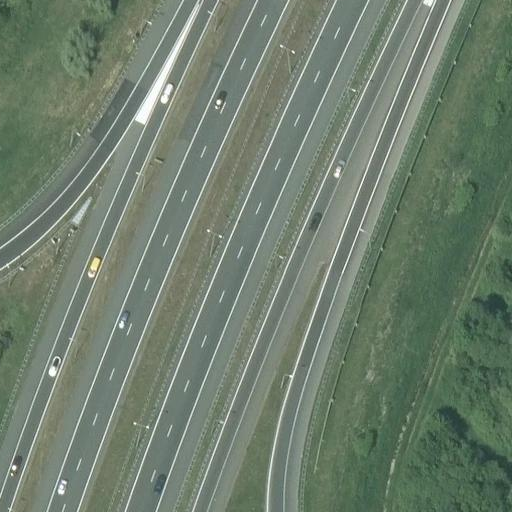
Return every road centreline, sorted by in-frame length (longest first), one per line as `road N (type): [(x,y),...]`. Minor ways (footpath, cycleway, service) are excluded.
road 1 (motorway): [(142,511),(204,337),(356,0)]
road 2 (motorway): [(276,0),(213,128),(66,511)]
road 3 (motorway): [(205,511),(334,176),(415,0)]
road 4 (motorway): [(208,0),(96,258),(2,511)]
road 5 (motorway): [(274,511),(297,384),(443,0)]
road 6 (motorway): [(197,0),(73,198),(0,265)]
